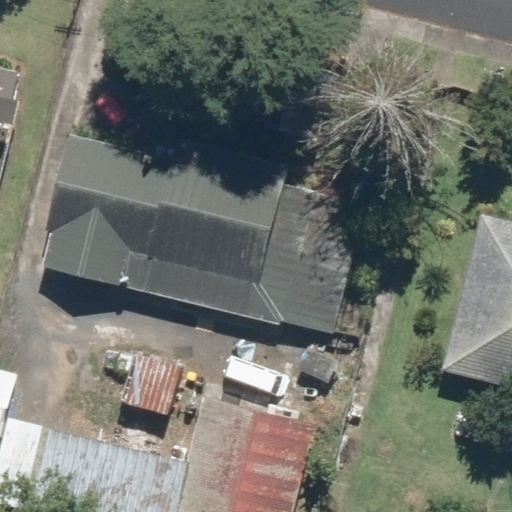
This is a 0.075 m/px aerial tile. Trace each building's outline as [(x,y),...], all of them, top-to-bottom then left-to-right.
[(0,182),(21,101),(0,95),(0,182)] [(76,136),(46,266),(335,333),(365,203),(284,184),(288,164),(177,139),(173,159),(76,136)] [(511,219),(485,212),(444,369),(511,386),(511,219)] [(182,363),(136,353),(125,402),(171,413),(182,363)] [(293,511),(314,421),(206,396),(178,511),(293,511)] [(461,411),(454,430),(511,450),(511,414),(483,404),(478,417),(461,411)] [(176,511),(189,459),(9,417),(0,455),(0,500),(51,511),(176,511)]
